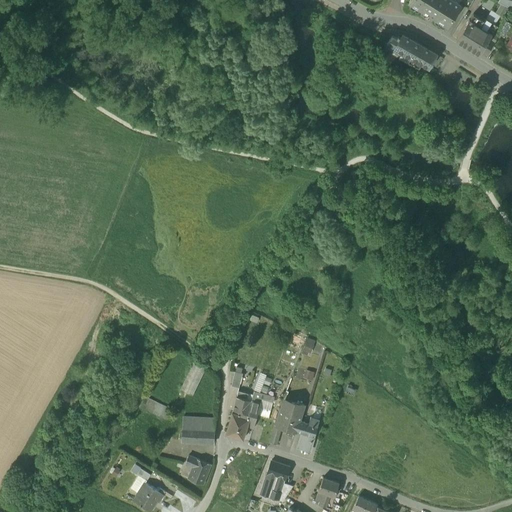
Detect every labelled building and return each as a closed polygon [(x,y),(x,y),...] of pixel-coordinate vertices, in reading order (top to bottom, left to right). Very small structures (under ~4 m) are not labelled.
[(409,0),(409,2),(447,26),(460,5),(453,0),(409,0)] [(511,0),(498,0),(498,1),(511,8),(511,6),(511,0)] [(489,38),(492,33),(481,26),(485,20),(473,13),(457,39),(479,53),(481,50),(487,40),(489,38)] [(486,18),(485,20),(481,26),(492,33),(492,32),(497,25),(486,18)] [(497,36),(492,32),(492,33),(489,38),(494,41),(497,36)] [(421,64),(429,68),(437,54),(402,34),(402,35),(401,37),(394,48),(402,53),(410,58),(416,61),(421,64)] [(387,43),(394,48),(401,37),(398,35),(396,38),(391,36),(387,43)] [(492,44),(487,40),(481,50),(486,54),(492,44)] [(405,63),(408,63),(410,58),(402,53),(398,58),(405,63)] [(292,333),(288,340),(299,345),(302,337),(292,333)] [(301,354),(310,355),(313,338),(304,337),(301,354)] [(180,390),(192,395),(205,366),(194,361),(180,390)] [(305,369),(302,377),(311,379),(313,371),(305,369)] [(231,389),(238,391),(242,376),(235,375),(231,389)] [(248,394),(238,391),(236,397),(246,400),(248,394)] [(139,406),(166,419),(171,410),(144,397),(139,406)] [(243,438),(247,426),(245,425),(252,401),(246,400),(236,397),(226,434),(243,438)] [(260,403),(252,401),(245,425),(247,426),(253,428),(258,409),(260,403)] [(281,427),(296,431),(299,421),(304,405),(296,402),(295,406),(283,403),(281,409),(276,426),(281,427)] [(258,409),(271,413),(271,410),(273,410),(274,407),(272,407),(260,403),(258,409)] [(313,410),(311,417),(318,419),(320,412),(313,410)] [(183,416),(182,427),(215,429),(215,418),(183,416)] [(314,436),(319,419),(318,419),(311,417),(310,417),(308,423),(304,422),(301,433),(302,433),(314,436)] [(296,431),(301,433),(304,422),(299,421),(296,431)] [(269,443),(276,445),(281,427),(276,426),(274,425),(269,443)] [(181,441),(214,443),(215,429),(182,427),(181,441)] [(314,436),(302,433),(298,447),(309,450),(314,436)] [(152,456),(143,452),(141,457),(149,461),(152,456)] [(185,463),(193,467),(196,459),(188,455),(185,463)] [(211,464),(196,459),(193,467),(188,479),(202,485),(211,464)] [(275,499),(278,500),(279,496),(280,497),(284,483),(289,466),(272,460),(260,494),(275,499)] [(137,473),(140,467),(141,467),(135,463),(131,470),(137,473)] [(138,474),(147,480),(151,474),(140,467),(137,473),(138,474)] [(147,480),(138,474),(130,487),(138,492),(144,482),(145,482),(147,480)] [(320,497),(327,500),(330,495),(334,496),(339,483),(323,478),(317,496),(320,497)] [(133,499),(149,509),(156,500),(159,502),(163,494),(145,482),(144,482),(138,492),(133,499)] [(278,500),(283,501),(293,486),(284,483),(280,497),(279,496),(278,500)] [(331,505),(334,496),(330,495),(327,500),(325,506),(330,508),(331,505)] [(353,509),(359,511),(373,511),(377,504),(359,496),(353,509)] [(318,503),(325,506),(327,500),(320,497),(318,503)]
